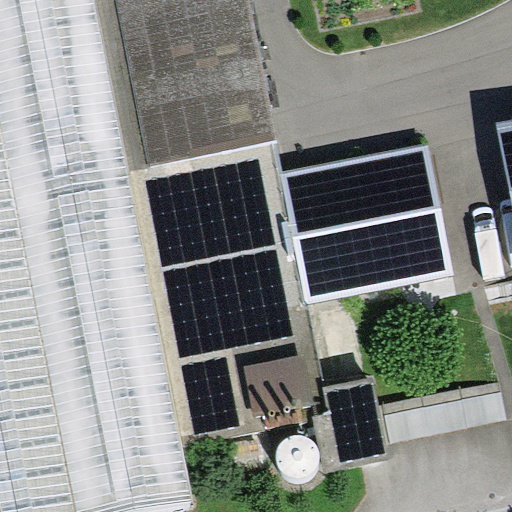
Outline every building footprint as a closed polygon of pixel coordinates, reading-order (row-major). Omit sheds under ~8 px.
[(91,0),(0,0),(0,511),(173,511),(190,509),(91,0)] [(243,0),(103,0),(187,443),(325,417),(304,308),(450,280),(426,157),(278,185),(243,0)] [(257,0),(260,13),(296,6),(294,0),(257,0)] [(511,134),(499,137),(511,203),(511,134)] [(325,388),(329,471),(390,468),(386,385),(325,388)]
